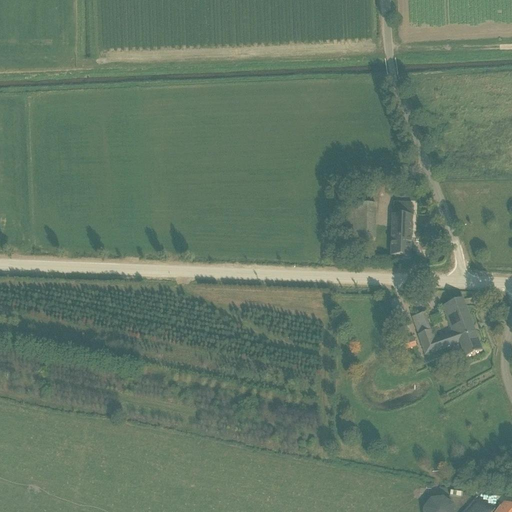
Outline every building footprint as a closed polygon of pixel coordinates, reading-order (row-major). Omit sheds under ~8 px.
[(412,216),(412,204),(393,203),(391,257),(410,257),(412,216)] [(375,241),(375,234),(346,233),(346,240),(375,241)] [(482,352),(463,299),(443,307),(454,336),(435,342),(431,331),(419,336),(425,355),(450,346),(450,345),(459,342),(465,358),(482,352)] [(427,321),(424,313),(412,318),(415,325),(427,321)] [(403,340),(406,350),(417,347),(413,336),(403,340)] [(383,511),(411,511),(411,500),(402,500),(401,494),(383,495),(383,511)] [(432,511),(455,511),(446,497),(434,504),(437,509),(432,511)] [(511,511),(511,502),(507,498),(495,511),(511,511)] [(491,511),(492,511),(476,499),(464,511),(491,511)]
